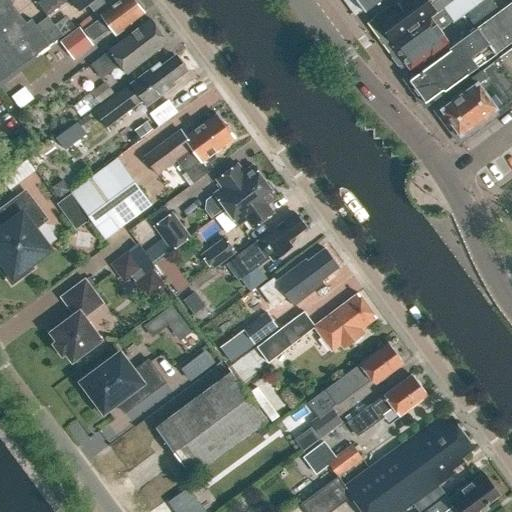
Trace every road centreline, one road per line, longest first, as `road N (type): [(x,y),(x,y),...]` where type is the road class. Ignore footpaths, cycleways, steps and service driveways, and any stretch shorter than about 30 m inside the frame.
road 1 (residential): [(511,462),(171,0)]
road 2 (secondary): [(449,176),(300,0)]
road 3 (residential): [(109,511),(0,360)]
road 4 (secondary): [(511,302),(449,176)]
